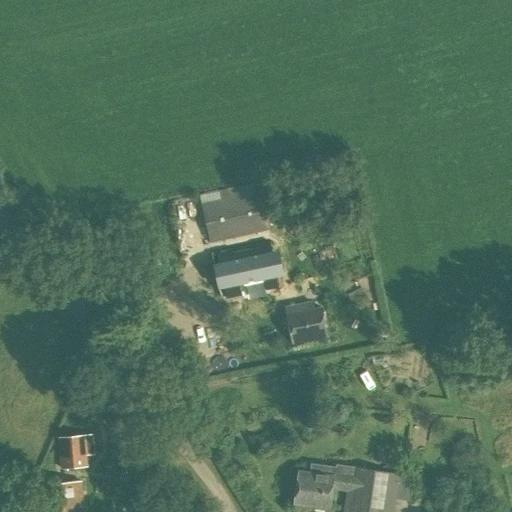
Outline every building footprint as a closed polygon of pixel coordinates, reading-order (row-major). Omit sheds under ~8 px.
[(256,192),(254,184),(200,196),(202,204),(201,204),(210,243),(271,230),(262,191),(256,192)] [(223,297),(277,284),(267,242),(213,255),(223,297)] [(353,306),(368,298),(362,287),(347,294),(353,306)] [(310,311),(309,302),(287,309),(292,340),(326,335),(321,308),(310,311)] [(95,455),(93,434),(57,438),(60,470),(87,468),(86,456),(95,455)] [(336,467),(311,464),(310,474),(299,473),(295,504),(330,509),(333,490),(347,492),(343,511),(392,511),(397,479),(398,474),(336,464),(336,467)] [(48,511),(77,511),(77,507),(85,506),(83,483),(46,486),(48,511)]
